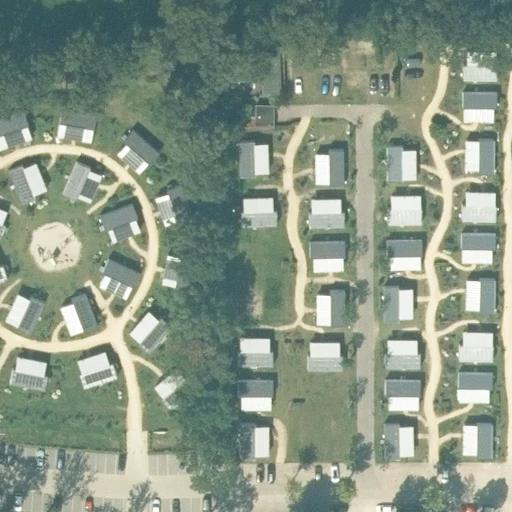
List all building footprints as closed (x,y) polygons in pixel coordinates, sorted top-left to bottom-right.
[(314,93),(313,45),(290,46),(291,94),(314,93)] [(403,84),(423,83),(423,46),(403,47),(403,84)] [(354,53),(355,69),(394,68),(393,52),(354,53)] [(275,102),(251,103),(251,121),(276,120),(275,102)] [(349,139),(349,124),(331,125),(332,140),(349,139)] [(285,135),(248,134),(248,150),(285,150),(285,135)] [(266,214),(265,252),(287,253),(288,215),(266,214)] [(287,307),(288,270),(244,269),(244,306),(287,307)] [(468,313),(466,270),(443,270),(445,313),(468,313)] [(467,355),(444,355),(444,396),(466,396),(467,355)] [(296,395),(345,397),(346,379),(297,377),(296,395)] [(490,395),(491,378),(468,377),(468,394),(490,395)] [(393,425),(408,426),(408,410),(394,409),(393,425)] [(321,453),(320,410),(297,410),(297,453),(321,453)] [(447,443),(489,443),(489,410),(447,410),(447,443)]
